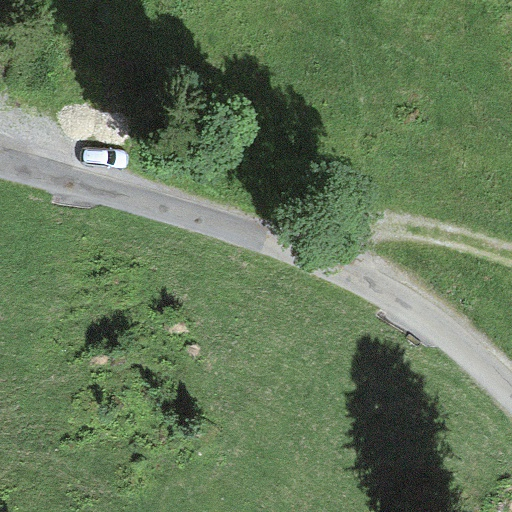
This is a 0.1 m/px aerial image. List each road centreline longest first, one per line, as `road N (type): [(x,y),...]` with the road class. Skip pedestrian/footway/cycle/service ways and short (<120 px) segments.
road 1 (unclassified): [(0,161),(216,220),(354,270),(452,333),(511,391)]
road 2 (track): [(299,247),(347,230),(399,225),(511,250)]
